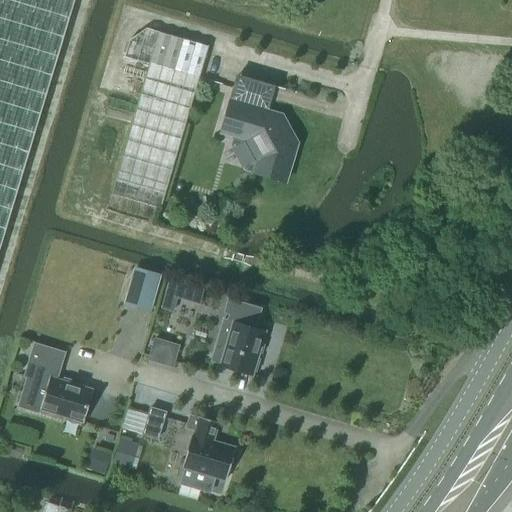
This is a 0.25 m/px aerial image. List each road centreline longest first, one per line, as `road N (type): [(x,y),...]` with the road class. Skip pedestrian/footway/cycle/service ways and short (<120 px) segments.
road 1 (unknown): [(137,374),(383,441),(413,429),(462,366),(481,372)]
road 2 (unclassified): [(394,511),(511,316)]
road 3 (primary): [(511,382),(426,511)]
